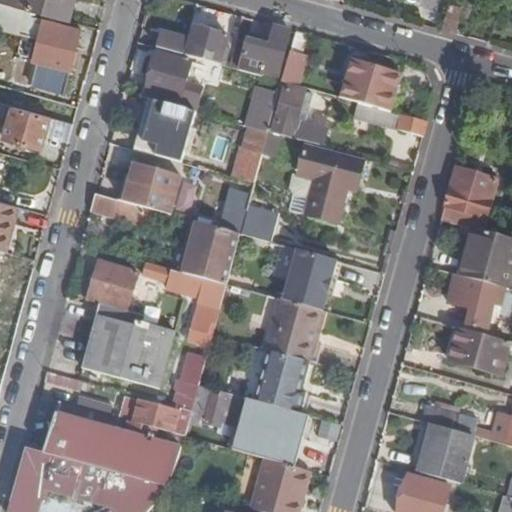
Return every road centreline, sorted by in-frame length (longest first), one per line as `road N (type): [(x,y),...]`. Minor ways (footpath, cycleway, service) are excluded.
road 1 (residential): [(0,467),(128,0)]
road 2 (residential): [(464,63),(342,511)]
road 3 (residential): [(235,0),(464,63)]
